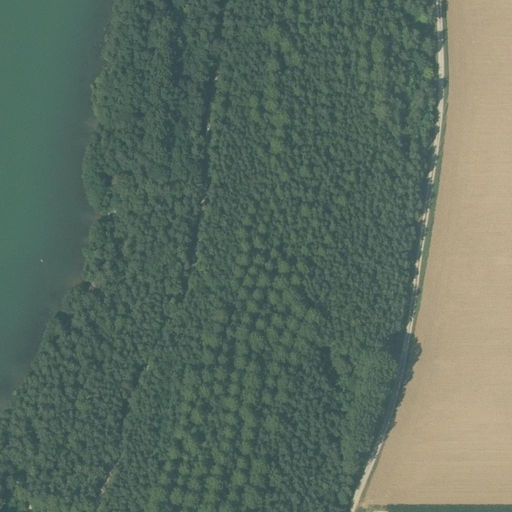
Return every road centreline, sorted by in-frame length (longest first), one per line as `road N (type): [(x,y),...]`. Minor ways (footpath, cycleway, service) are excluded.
road 1 (track): [(233,0),(210,98),(188,282),(147,361),(95,511)]
road 2 (track): [(352,511),(402,356),(441,110),(437,0)]
